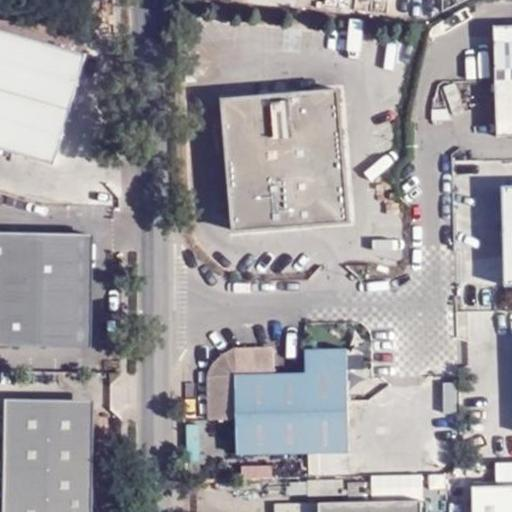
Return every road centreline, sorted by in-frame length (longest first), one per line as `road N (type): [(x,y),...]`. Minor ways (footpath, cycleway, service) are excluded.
road 1 (unclassified): [(432,149),(436,308),(156,319)]
road 2 (tertiary): [(156,319),(146,0)]
road 3 (tertiary): [(159,511),(156,319)]
